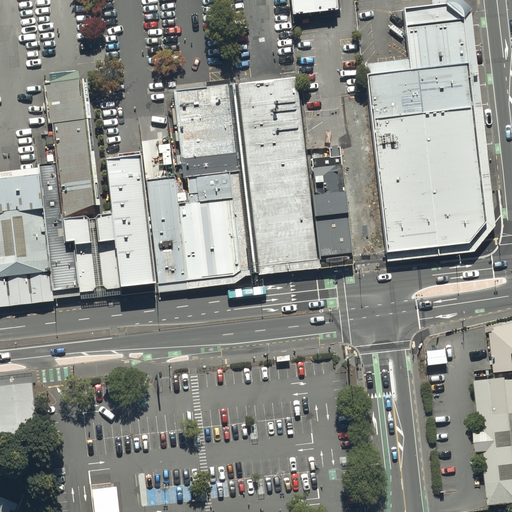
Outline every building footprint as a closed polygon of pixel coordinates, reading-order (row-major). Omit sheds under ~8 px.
[(334,0),(293,0),(295,22),(336,17),(334,0)] [(431,6),(402,10),(409,72),(367,76),(380,195),(386,255),(467,244),(485,223),(461,10),(452,5),(431,6)] [(232,85),(170,92),(172,109),(183,185),(188,184),(189,201),(177,202),(186,281),(232,276),(240,271),(249,270),(254,270),(258,269),(318,262),(295,78),(232,85)] [(73,239),(79,293),(98,290),(118,288),(110,221),(102,222),(100,211),(83,80),(46,85),(49,125),(52,125),(57,161),(58,164),(64,239),(73,239)] [(362,100),(342,102),(345,132),(366,130),(362,100)] [(144,179),(141,156),(104,159),(118,288),(155,285),(144,179)] [(332,159),(306,163),(318,262),(337,260),(353,258),(342,159),(337,160),(332,160),(332,159)] [(38,165),(53,295),(79,293),(73,239),(64,239),(57,161),(38,163),(38,165)] [(3,170),(0,169),(0,300),(20,298),(53,295),(38,165),(3,170)] [(174,176),(144,179),(155,285),(186,281),(177,202),(174,176)] [(376,203),(352,206),(356,242),(380,239),(376,203)] [(511,321),(494,326),(494,328),(492,329),(493,331),(490,332),(494,371),(511,368),(511,321)] [(505,376),(475,379),(480,430),(475,431),(477,451),(483,450),(489,504),(511,501),(511,378),(506,379),(505,376)] [(32,382),(0,385),(0,436),(37,433),(32,382)] [(15,495),(21,479),(0,471),(0,472),(0,511),(8,511),(10,508),(15,509),(20,497),(15,495)]
